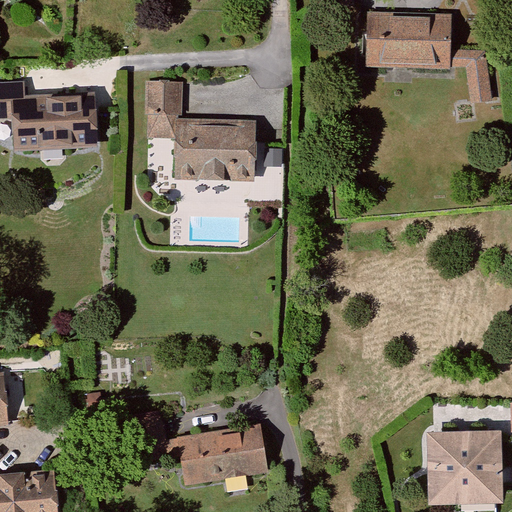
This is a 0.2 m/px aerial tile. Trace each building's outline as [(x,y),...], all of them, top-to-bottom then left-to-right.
[(352,0),(314,0),(314,17),(352,18),(352,0)] [(451,18),(369,16),(368,74),(450,76),(451,18)] [(178,82),(149,81),(149,137),(166,137),(177,120),(178,82)] [(100,92),(0,91),(0,126),(10,127),(10,159),(99,159),(100,92)] [(254,123),(177,122),(176,176),(253,177),(254,123)] [(8,375),(0,375),(0,431),(11,431),(8,375)] [(161,416),(125,421),(132,472),(169,466),(161,416)] [(260,429),(173,440),(183,493),(269,480),(260,429)] [(503,511),(502,436),(426,436),(427,511),(433,511),(503,511)] [(60,511),(58,475),(0,478),(0,511),(60,511)]
